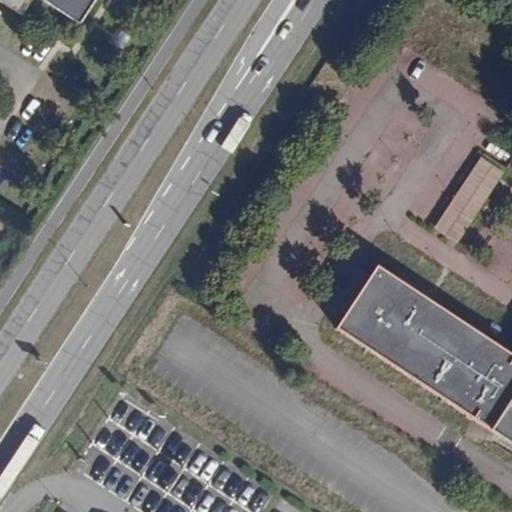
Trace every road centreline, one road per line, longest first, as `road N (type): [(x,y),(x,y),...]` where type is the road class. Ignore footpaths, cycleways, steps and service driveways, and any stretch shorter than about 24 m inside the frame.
road 1 (unknown): [(303,337),(268,304),(272,262),(388,87),(418,79),(438,96),(444,124),(413,167)]
road 2 (secondary): [(234,0),(0,357)]
road 3 (secondary): [(0,471),(231,119)]
road 4 (unknown): [(511,479),(303,337)]
road 5 (unknown): [(413,167),(303,337)]
road 6 (secondary): [(231,119),(308,0)]
road 7 (secondary): [(231,119),(231,84),(284,0)]
